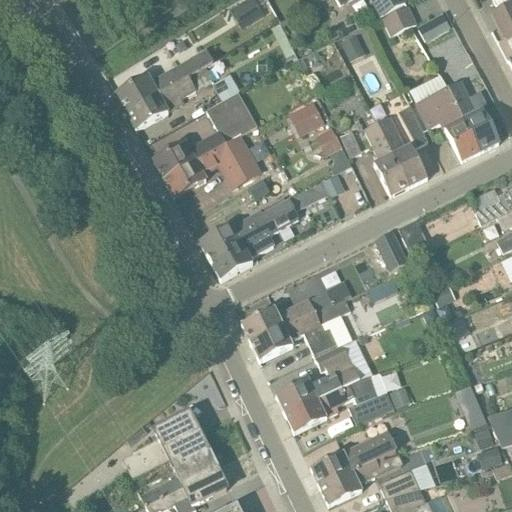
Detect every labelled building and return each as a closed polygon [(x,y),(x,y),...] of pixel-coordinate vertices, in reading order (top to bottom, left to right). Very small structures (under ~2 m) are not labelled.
[(252,0),(249,0),(229,13),(241,31),(263,17),(252,0)] [(334,0),(340,9),(355,0),(376,0),(371,3),(379,19),(404,5),(400,0),(334,0)] [(511,0),(494,0),(499,10),(511,4),(511,0)] [(499,45),(511,70),(511,52),(507,42),(511,39),(511,5),(492,15),(505,42),(499,45)] [(381,23),(390,40),(416,28),(407,10),(381,23)] [(278,46),(287,42),(280,27),(271,32),(278,46)] [(421,46),(432,40),(425,29),(414,35),(421,46)] [(451,88),(480,71),(458,36),(447,43),(456,58),(439,69),(451,88)] [(350,66),(365,58),(356,39),(340,47),(350,66)] [(213,66),(206,54),(151,86),(148,81),(117,99),(127,116),(205,71),(213,66)] [(378,59),(357,67),(368,96),(389,88),(378,59)] [(213,84),(205,71),(127,116),(137,134),(169,116),(183,107),(181,103),(196,94),(196,93),(213,84)] [(447,93),(479,157),(498,148),(482,114),(476,117),(460,87),(447,93)] [(479,157),(447,93),(434,100),(414,109),(426,134),(439,128),(442,134),(444,133),(460,166),(479,157)] [(165,183),(241,140),(257,130),(237,97),(206,115),(219,137),(189,153),(187,148),(155,166),(165,183)] [(300,141),(324,128),(313,107),(288,120),(300,141)] [(417,150),(428,144),(409,111),(399,116),(417,150)] [(376,128),(408,191),(427,182),(411,149),(404,153),(389,122),(376,128)] [(408,191),(376,128),(363,134),(379,166),(373,168),(389,201),(408,191)] [(341,149),(332,133),(315,142),(324,158),(341,149)] [(350,161),(361,156),(352,135),(341,140),(350,161)] [(241,140),(165,183),(175,201),(207,183),(204,179),(218,171),(232,195),(262,177),(241,140)] [(340,200),(357,191),(349,173),(332,182),(340,200)] [(262,183),(248,191),(255,203),(270,195),(262,183)] [(495,222),(511,214),(511,193),(508,195),(497,199),(500,207),(475,217),(480,228),(495,222)] [(228,259),(211,269),(212,271),(214,270),(221,284),(252,267),(244,253),(299,222),(289,204),(263,218),(267,226),(238,241),(239,243),(224,252),(228,259)] [(211,269),(228,259),(224,252),(239,243),(238,241),(267,226),(263,218),(261,214),(232,230),(231,229),(200,246),(208,260),(207,261),(211,269)] [(511,214),(495,222),(501,234),(511,229),(511,214)] [(390,275),(408,266),(393,235),(375,244),(390,275)] [(501,257),(511,251),(511,236),(496,245),(501,257)] [(438,310),(449,305),(454,303),(447,288),(431,295),(438,310)] [(359,308),(375,305),(373,294),(357,297),(359,308)] [(241,328),(250,347),(333,309),(326,296),(318,300),(310,304),(309,303),(277,318),(275,312),(241,328)] [(333,309),(250,347),(259,366),(292,350),(289,344),(304,337),(315,361),(336,352),(329,334),(324,336),(321,328),(350,313),(345,303),(333,309)] [(476,331),(506,318),(500,303),(470,315),(476,331)] [(438,328),(428,317),(416,327),(426,338),(438,328)] [(276,400),(285,419),(359,383),(370,380),(352,344),(336,352),(315,361),(321,375),(325,374),(329,382),(312,390),(309,384),(276,400)] [(359,383),(285,419),(294,438),(339,417),(336,411),(354,403),(357,408),(349,412),(357,429),(394,412),(386,396),(378,399),(370,380),(359,383)] [(463,411),(477,404),(470,389),(456,396),(463,411)] [(404,390),(389,396),(395,412),(410,405),(404,390)] [(497,439),(511,432),(511,410),(490,419),(497,439)] [(122,464),(127,473),(198,438),(189,419),(155,435),(159,444),(131,458),(132,459),(122,464)] [(142,430),(126,444),(131,450),(147,436),(142,430)] [(488,431),(474,436),(479,451),(493,447),(488,431)] [(198,438),(127,473),(131,482),(168,464),(173,473),(208,456),(198,438)] [(311,473),(320,492),(385,461),(384,460),(396,454),(391,442),(347,463),(344,457),(311,473)] [(497,450),(477,457),(482,472),(502,465),(497,450)] [(208,456),(173,473),(177,482),(140,501),(145,510),(217,474),(208,456)] [(385,461),(320,492),(328,510),(361,494),(359,489),(403,468),(398,458),(385,463),(385,461)] [(511,470),(511,466),(494,472),(498,483),(511,477),(511,470)] [(379,488),(386,504),(389,503),(421,493),(411,473),(379,488)] [(217,474),(145,510),(145,511),(166,511),(172,509),(173,511),(192,511),(192,510),(226,493),(217,474)] [(389,503),(386,504),(390,511),(429,511),(421,493),(389,503)]
